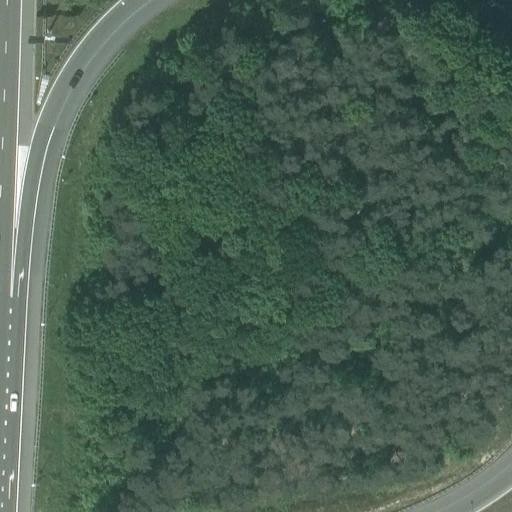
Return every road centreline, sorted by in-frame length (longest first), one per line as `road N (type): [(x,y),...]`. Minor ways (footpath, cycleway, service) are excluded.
road 1 (motorway): [(0,299),(60,84),(103,25),(138,0)]
road 2 (motorway): [(0,299),(5,0)]
